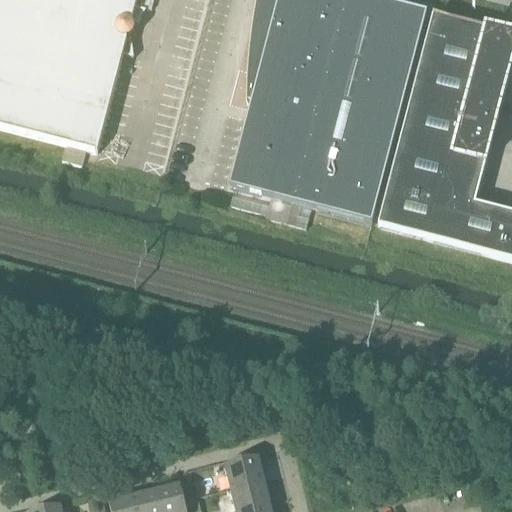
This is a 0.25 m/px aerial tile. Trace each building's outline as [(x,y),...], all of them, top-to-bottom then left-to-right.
[(135,11),(138,0),(0,0),(0,131),(97,157),(123,59),(133,61),(131,42),(134,38),(135,34),(134,30),(146,14),(135,11)] [(246,108),(251,109),(229,192),(291,208),(311,214),(372,229),(427,18),(356,0),(257,0),(254,19),(251,40),(249,62),(247,84),(246,108)] [(433,20),(378,229),(378,231),(511,265),(511,218),(475,209),(511,66),(511,40),(487,34),(481,33),(482,29),(443,19),(442,22),(433,20)] [(85,156),(78,155),(66,151),(62,165),(82,170),(85,156)] [(233,201),(230,211),(266,220),(269,211),(233,201)] [(291,208),(286,227),(285,228),(306,234),(311,214),(291,208)] [(225,470),(231,494),(265,485),(259,461),(225,470)] [(235,511),(258,511),(271,509),(265,485),(231,494),(235,511)] [(190,503),(198,501),(194,487),(187,489),(190,503)] [(185,511),(180,490),(157,496),(160,511),(185,511)] [(135,511),(160,511),(157,496),(133,501),(135,511)] [(135,511),(133,501),(109,507),(109,511),(135,511)] [(200,511),(198,501),(190,503),(191,511),(200,511)] [(98,511),(96,503),(88,505),(89,511),(98,511)]
